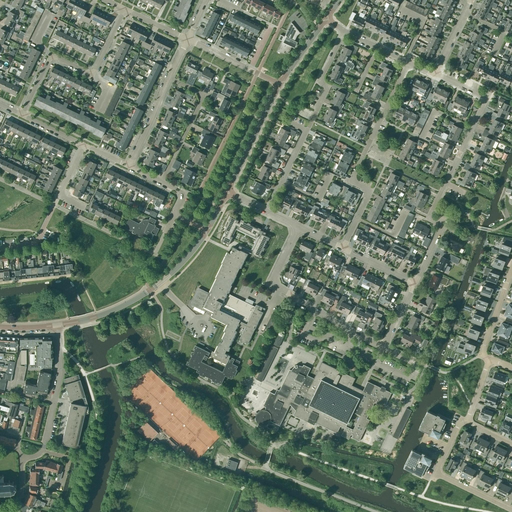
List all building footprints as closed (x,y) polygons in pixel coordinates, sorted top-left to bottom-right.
[(22,4),(14,0),(11,6),(16,8),(15,11),(23,15),(24,12),(19,10),(22,4)] [(55,2),(56,0),(47,0),(44,8),(47,10),(50,4),(49,3),(50,0),(54,2),(55,2)] [(71,15),(73,11),(72,10),(76,1),(73,0),(69,0),(66,7),(70,10),(68,14),(71,15)] [(156,0),(153,6),(159,9),(163,1),(166,3),(167,0),(156,0)] [(400,0),(393,0),(389,9),(392,10),(394,6),(397,8),(400,0)] [(495,9),(497,6),(485,0),(483,0),(481,5),(490,9),(491,7),(495,9)] [(77,13),(82,4),(76,1),(72,10),(73,11),(76,12),(74,17),(76,18),(79,13),(77,13)] [(186,13),(188,9),(190,4),(189,4),(181,1),(178,7),(175,6),(174,8),(186,13)] [(262,10),(265,3),(259,1),(256,7),(262,10)] [(444,5),(443,8),(452,13),(454,7),(441,1),(440,3),(444,5)] [(267,13),(271,6),(265,3),(262,10),(267,13)] [(84,22),(87,16),(84,14),(88,7),(82,4),(77,13),(79,13),(82,15),(80,20),(84,22)] [(488,13),(490,9),(481,5),(479,11),(492,17),(493,15),(488,13)] [(273,16),(276,9),(271,6),(267,13),(273,16)] [(174,18),(182,22),(187,13),(186,13),(174,8),(174,9),(178,11),(174,18)] [(437,9),(436,11),(449,18),(452,13),(443,8),(441,11),(437,9)] [(282,12),(276,9),(273,16),(279,18),(282,12)] [(356,26),(364,10),(362,9),(358,17),(355,15),(356,13),(354,12),(350,19),(353,21),(351,24),(356,26)] [(90,17),(87,16),(84,22),(89,24),(91,19),(94,21),(95,22),(100,13),(94,10),(90,17)] [(366,20),(367,18),(364,16),(366,11),(364,10),(356,26),(362,29),(363,25),(366,20)] [(23,15),(15,11),(13,14),(9,12),(7,18),(17,23),(20,17),(21,18),(23,15)] [(440,16),(438,19),(445,22),(447,23),(449,18),(436,11),(435,14),(440,16)] [(490,19),(492,17),(479,11),(476,17),(484,21),(486,17),(490,19)] [(219,20),(221,15),(213,12),(211,16),(219,20)] [(363,25),(368,28),(375,15),(376,13),(374,12),(373,14),(371,18),(367,16),(367,18),(366,20),(363,25)] [(101,24),(105,15),(100,13),(95,22),(94,21),(92,26),(94,27),(96,22),(100,24),(101,24)] [(231,21),(236,24),(239,16),(235,14),(231,21)] [(111,18),(105,15),(101,24),(100,24),(98,28),(100,29),(102,25),(107,27),(111,18)] [(375,15),(368,28),(374,30),(378,22),(375,20),(377,16),(375,15)] [(219,20),(211,16),(209,21),(217,24),(219,20)] [(240,26),(244,18),(239,16),(236,24),(240,26)] [(17,23),(7,18),(4,24),(8,25),(6,28),(13,31),(14,29),(17,23)] [(244,28),(248,20),(244,18),(240,26),(244,28)] [(387,29),(388,27),(385,25),(387,21),(388,19),(386,18),(385,20),(379,33),(384,35),(387,29)] [(430,19),(429,21),(442,27),(445,22),(438,19),(436,18),(435,21),(430,19)] [(374,30),(379,33),(385,20),(383,19),(381,23),(378,22),(374,30)] [(249,30),(253,22),(248,20),(244,28),(249,30)] [(209,21),(207,25),(214,29),(217,24),(209,21)] [(432,25),(431,28),(440,32),(442,27),(429,21),(428,23),(432,25)] [(257,24),(253,22),(249,30),(253,32),(257,24)] [(300,33),(291,22),(287,31),(288,32),(288,33),(287,33),(285,37),(280,35),(278,40),(282,42),(277,52),(284,54),(284,53),(284,51),(288,53),(289,53),(292,46),(295,47),(296,43),(294,42),(297,36),(301,33),(300,33)] [(511,27),(502,23),(501,25),(505,27),(503,30),(511,34),(511,27)] [(130,44),(133,37),(132,36),(137,27),(131,24),(126,33),(131,36),(129,39),(125,37),(123,40),(130,44)] [(262,27),(257,24),(253,32),(258,35),(262,27)] [(207,25),(204,29),(212,33),(214,29),(207,25)] [(384,35),(383,37),(388,40),(395,27),(392,26),(390,30),(387,29),(384,35)] [(476,33),(476,34),(481,36),(483,33),(485,35),(488,30),(481,26),(480,29),(477,28),(476,30),(477,30),(476,33)] [(53,38),(60,41),(63,34),(59,31),(61,28),(58,27),(53,38)] [(137,44),(139,40),(138,39),(142,30),(137,27),(132,36),(133,37),(137,39),(135,43),(137,44)] [(388,40),(393,42),(398,33),(395,32),(397,28),(395,27),(388,40)] [(0,29),(0,35),(5,38),(9,40),(13,31),(6,28),(5,31),(0,29)] [(70,37),(65,35),(68,29),(66,28),(65,30),(63,34),(60,41),(66,44),(70,37)] [(393,42),(399,45),(405,32),(406,29),(404,28),(401,35),(398,33),(393,42)] [(425,29),(424,31),(428,33),(432,35),(437,38),(437,37),(440,32),(431,28),(430,31),(425,29)] [(212,33),(204,29),(202,34),(210,38),(212,33)] [(145,48),(148,42),(145,40),(148,33),(142,30),(138,39),(139,40),(143,41),(140,46),(145,48)] [(405,32),(399,45),(404,47),(406,43),(409,45),(412,38),(409,36),(408,38),(405,37),(407,33),(405,32)] [(473,32),(470,37),(483,43),(487,45),(488,43),(484,41),(480,39),(481,36),(476,34),(476,33),(473,32)] [(66,44),(73,48),(76,40),(72,38),(73,34),(71,33),(70,37),(66,44)] [(432,35),(431,38),(427,36),(425,38),(438,45),(441,39),(437,37),(437,38),(432,35)] [(151,43),(148,42),(145,48),(149,50),(151,46),(155,47),(156,48),(160,39),(154,36),(151,43)] [(225,46),(228,38),(224,36),(220,44),(225,46)] [(78,41),(80,38),(78,37),(76,40),(73,48),(79,51),(83,43),(78,41)] [(468,42),(468,43),(476,47),(478,44),(482,46),(483,43),(470,37),(468,42)] [(229,48),(233,40),(228,38),(225,46),(229,48)] [(438,45),(425,38),(424,40),(429,42),(427,45),(436,50),(438,45)] [(166,42),(160,39),(156,48),(155,47),(153,52),(155,53),(157,48),(161,50),(162,51),(166,42)] [(79,51),(85,54),(89,46),(85,44),(86,41),(84,40),(83,43),(79,51)] [(237,43),(233,40),(229,48),(233,51),(237,43)] [(26,51),(26,52),(37,58),(40,52),(33,48),(35,45),(30,43),(31,43),(28,41),(27,43),(27,45),(29,46),(28,48),(32,50),(30,53),(26,51)] [(119,47),(130,53),(131,51),(127,49),(129,45),(122,41),(119,47)] [(465,41),(463,47),(471,51),(473,48),(477,50),(478,48),(476,47),(468,43),(468,42),(465,41)] [(161,50),(156,59),(155,60),(161,63),(163,60),(159,58),(163,51),(168,53),(172,44),(166,42),(162,51),(161,50)] [(91,43),(89,46),(85,54),(92,57),(96,49),(91,47),(93,44),(91,43)] [(242,45),(237,43),(233,51),(238,53),(242,45)] [(341,53),(349,57),(351,53),(355,55),(358,47),(350,43),(349,46),(347,49),(344,47),(341,53)] [(238,53),(242,55),(246,47),(242,45),(238,53)] [(436,50),(427,45),(426,48),(422,46),(420,49),(433,55),(436,50)] [(130,53),(119,47),(117,53),(128,58),(128,57),(124,55),(126,51),(130,53)] [(247,57),(251,49),(246,47),(242,55),(247,57)] [(463,47),(460,52),(473,58),(474,56),(470,54),(471,51),(463,47)] [(433,55),(420,49),(419,51),(424,53),(422,56),(431,60),(433,55)] [(37,58),(26,52),(25,53),(29,55),(27,59),(24,57),(23,58),(34,63),(37,58)] [(460,52),(458,57),(461,59),(466,61),(468,58),(472,60),(473,58),(460,52)] [(127,59),(128,58),(117,53),(114,58),(125,64),(126,62),(122,60),(123,57),(127,59)] [(340,63),(349,67),(353,69),(354,66),(353,63),(351,62),(353,59),(349,57),(341,53),(338,59),(341,60),(340,63)] [(34,63),(23,58),(23,59),(26,61),(25,64),(21,62),(20,63),(32,69),(34,63)] [(125,65),(125,64),(114,58),(111,64),(122,69),(123,68),(119,66),(121,63),(125,65)] [(458,61),(457,63),(460,64),(458,67),(465,70),(468,65),(465,64),(466,61),(461,59),(459,62),(458,61)] [(479,61),(475,68),(478,69),(477,71),(479,73),(479,72),(482,73),(485,68),(482,66),(484,63),(479,61)] [(152,68),(159,72),(162,66),(155,62),(152,68)] [(189,62),(185,69),(191,72),(188,79),(194,82),(197,76),(198,73),(195,72),(198,67),(189,62)] [(384,69),(382,73),(390,77),(393,71),(390,69),(391,67),(383,62),(380,67),(384,69)] [(32,69),(20,63),(20,65),(24,66),(22,70),(18,68),(18,69),(29,74),(32,69)] [(333,70),(341,74),(342,70),(346,72),(349,67),(340,63),(339,66),(336,64),(333,70)] [(122,70),(122,69),(111,64),(108,69),(120,75),(120,74),(116,72),(118,68),(122,70)] [(482,73),(481,76),(486,79),(492,66),(490,65),(488,69),(485,68),(482,73)] [(492,66),(486,79),(491,81),(495,73),(492,71),(495,67),(492,66)] [(58,71),(53,68),(49,75),(49,74),(46,79),(49,80),(51,76),(54,77),(55,78),(58,71)] [(156,77),(159,72),(152,68),(149,74),(156,77)] [(29,74),(18,69),(17,70),(21,72),(19,76),(26,80),(29,74)] [(119,76),(120,75),(108,69),(106,75),(112,79),(116,81),(117,79),(113,77),(115,74),(119,76)] [(198,73),(197,76),(200,78),(200,79),(205,81),(204,82),(208,84),(206,88),(209,89),(212,83),(213,82),(210,80),(213,74),(209,73),(210,71),(204,69),(202,73),(199,72),(198,73)] [(339,78),(341,74),(333,70),(330,76),(333,78),(332,80),(340,85),(343,80),(339,78)] [(495,73),(491,81),(497,84),(498,81),(502,73),(503,71),(501,70),(499,74),(495,73)] [(502,73),(498,81),(503,84),(509,71),(507,70),(505,74),(502,73)] [(64,73),(58,71),(55,78),(54,77),(52,81),(54,82),(56,78),(60,80),(60,81),(64,73)] [(509,71),(503,84),(508,87),(510,83),(511,78),(511,77),(509,76),(511,72),(509,71)] [(69,76),(64,73),(60,81),(60,80),(58,84),(60,85),(62,81),(65,83),(66,83),(69,76)] [(390,77),(382,73),(381,77),(377,75),(374,80),(383,84),(384,81),(387,83),(390,77)] [(153,83),(156,77),(149,74),(146,79),(153,83)] [(75,79),(69,76),(66,83),(65,83),(63,87),(64,87),(63,90),(64,91),(67,84),(71,86),(75,79)] [(2,89),(8,93),(12,85),(8,83),(9,79),(7,78),(6,82),(2,89)] [(411,90),(417,92),(422,82),(416,78),(412,86),(409,85),(406,91),(409,93),(411,90)] [(81,82),(75,79),(71,86),(69,90),(71,91),(73,87),(76,88),(77,89),(81,82)] [(151,88),(153,83),(146,79),(144,85),(151,88)] [(234,97),(239,86),(231,82),(224,79),(222,82),(229,85),(226,92),(234,97)] [(383,84),(374,80),(372,84),(376,86),(374,90),(382,94),(385,88),(382,87),(383,84)] [(12,85),(8,93),(15,96),(19,88),(14,86),(16,83),(14,82),(12,85)] [(86,84),(81,82),(77,89),(76,88),(74,92),(76,93),(78,89),(82,91),(83,91),(86,84)] [(422,82),(417,92),(423,95),(421,99),(424,100),(428,94),(425,92),(429,85),(422,82)] [(88,95),(93,98),(96,92),(91,89),(92,87),(86,84),(83,91),(82,91),(80,95),(82,96),(84,92),(88,94),(88,95)] [(148,94),(151,88),(144,85),(141,91),(148,94)] [(438,100),(443,90),(437,86),(433,94),(430,93),(427,99),(430,101),(432,98),(438,100)] [(335,97),(342,100),(344,97),(347,99),(349,93),(342,89),(341,92),(337,91),(335,97)] [(382,94),(374,90),(373,93),(369,91),(367,94),(365,93),(363,97),(370,100),(371,99),(375,101),(376,98),(379,100),(382,94)] [(450,93),(443,90),(438,100),(444,103),(442,107),(445,108),(449,102),(446,100),(450,93)] [(145,100),(148,94),(141,91),(138,96),(145,100)] [(173,98),(181,102),(184,96),(190,100),(192,95),(187,93),(186,95),(176,91),(173,98)] [(213,92),(211,96),(215,99),(216,97),(223,100),(219,109),(226,112),(231,103),(225,100),(227,97),(218,93),(217,94),(213,92)] [(45,100),(42,98),(38,96),(34,105),(43,109),(43,108),(48,97),(47,96),(45,100)] [(142,105),(145,100),(138,96),(135,102),(142,105)] [(458,110),(463,99),(457,96),(453,104),(450,103),(447,109),(450,111),(451,109),(453,110),(454,108),(458,110)] [(52,111),(55,103),(49,100),(50,97),(48,97),(43,108),(51,112),(52,111)] [(333,107),(341,110),(344,105),(341,103),(342,100),(335,97),(332,102),(335,104),(333,107)] [(179,107),(181,102),(173,98),(170,104),(180,109),(179,112),(184,115),(186,110),(179,107)] [(503,103),(500,109),(509,113),(511,107),(511,106),(506,104),(508,102),(500,98),(498,101),(503,103)] [(469,102),(463,99),(458,110),(461,112),(460,114),(463,115),(462,116),(466,118),(468,111),(466,110),(469,102)] [(366,112),(374,115),(376,110),(373,108),(375,105),(366,101),(364,107),(367,109),(366,112)] [(63,106),(60,104),(56,102),(55,103),(52,111),(60,115),(66,104),(64,103),(63,106)] [(68,120),(72,112),(65,108),(67,104),(66,104),(60,115),(60,116),(68,120)] [(405,109),(401,107),(402,105),(400,104),(399,106),(394,117),(400,120),(405,109)] [(341,110),(333,107),(332,109),(329,108),(326,114),(334,118),(335,115),(338,116),(341,110)] [(406,107),(405,109),(400,120),(406,123),(412,112),(407,110),(408,108),(406,107)] [(133,113),(140,117),(143,111),(136,108),(133,113)] [(493,112),(492,115),(501,120),(502,117),(506,119),(509,113),(500,109),(497,114),(493,112)] [(165,117),(173,121),(175,116),(182,119),(184,115),(179,112),(177,115),(168,110),(165,117)] [(79,115),(72,112),(68,120),(77,124),(77,123),(82,112),(81,111),(79,115)] [(85,127),(89,119),(83,115),(84,113),(82,112),(77,123),(85,127)] [(217,132),(222,121),(217,119),(219,116),(210,112),(208,115),(213,117),(208,128),(217,132)] [(374,115),(366,112),(364,115),(362,113),(359,119),(366,123),(368,120),(371,121),(374,115)] [(422,115),(417,112),(416,114),(412,112),(406,123),(413,126),(418,116),(420,117),(422,115)] [(138,123),(140,117),(133,113),(130,119),(138,123)] [(332,121),(334,118),(326,114),(323,120),(326,121),(325,124),(332,128),(335,122),(332,121)] [(501,120),(492,115),(490,118),(494,120),(492,126),(501,130),(504,124),(500,122),(502,120),(501,120)] [(175,134),(178,130),(170,126),(173,121),(165,117),(161,124),(172,129),(170,132),(175,134)] [(96,123),(93,122),(89,120),(90,119),(89,119),(85,127),(85,128),(93,132),(99,121),(97,120),(96,123)] [(135,128),(138,123),(130,119),(128,125),(135,128)] [(357,129),(365,133),(368,127),(365,125),(366,123),(359,119),(356,124),(359,126),(357,129)] [(9,130),(12,123),(6,120),(3,127),(2,126),(0,131),(2,132),(4,128),(8,129),(9,130)] [(101,137),(105,129),(98,126),(100,122),(99,121),(93,132),(93,133),(101,137)] [(452,126),(450,131),(459,135),(462,129),(453,125),(454,123),(449,121),(448,124),(452,126)] [(9,130),(8,129),(6,133),(8,134),(10,130),(13,132),(14,133),(18,125),(12,123),(9,130)] [(15,133),(19,135),(20,135),(23,128),(18,125),(14,133),(13,132),(11,136),(14,137),(15,133)] [(132,134),(135,128),(128,125),(125,130),(132,134)] [(485,129),(483,132),(493,137),(494,135),(498,137),(501,130),(492,126),(489,131),(485,129)] [(21,136),(25,138),(29,131),(23,128),(20,135),(19,135),(17,139),(19,140),(21,136)] [(281,128),(278,134),(287,139),(289,134),(294,137),(296,132),(290,129),(288,132),(281,128)] [(208,149),(214,139),(208,136),(210,132),(203,129),(201,133),(205,135),(200,145),(208,149)] [(362,139),(365,133),(357,129),(356,132),(353,131),(350,136),(349,138),(357,142),(358,140),(359,137),(362,139)] [(129,139),(132,134),(125,130),(122,136),(129,139)] [(181,137),(175,134),(170,132),(169,135),(160,130),(156,137),(164,141),(167,136),(173,139),(179,141),(181,137)] [(441,138),(448,141),(449,138),(456,141),(459,135),(450,131),(448,134),(444,132),(443,133),(437,130),(435,134),(436,135),(437,135),(438,136),(441,138)] [(27,139),(30,140),(31,141),(35,133),(29,131),(25,138),(23,142),(25,143),(27,139)] [(486,138),(483,143),(493,148),(496,141),(492,140),(493,137),(483,132),(482,136),(486,138)] [(31,141),(30,140),(28,144),(30,145),(32,141),(37,143),(40,136),(35,133),(31,141)] [(313,141),(322,146),(326,138),(315,133),(313,136),(315,137),(313,141)] [(287,139),(278,134),(275,140),(280,143),(279,145),(281,147),(288,150),(289,146),(285,144),(287,139)] [(127,145),(129,139),(122,136),(119,142),(127,145)] [(45,148),(49,140),(43,137),(39,144),(37,148),(39,149),(41,145),(44,147),(45,148)] [(162,146),(164,141),(156,137),(153,144),(162,148),(161,151),(166,154),(168,149),(162,146)] [(448,141),(441,138),(440,141),(439,141),(444,144),(441,148),(450,153),(453,147),(446,143),(448,141)] [(414,150),(414,149),(416,144),(421,147),(422,144),(418,142),(417,143),(408,139),(405,145),(414,150)] [(54,143),(49,140),(45,148),(44,147),(42,151),(44,152),(46,148),(50,150),(51,150),(54,143)] [(310,147),(320,151),(322,146),(313,141),(311,146),(310,147)] [(124,151),(127,145),(119,142),(117,147),(124,151)] [(56,153),(60,146),(54,143),(51,150),(50,150),(47,155),(49,156),(51,153),(54,155),(55,153),(56,153)] [(476,146),(475,150),(482,153),(485,155),(486,152),(490,154),(493,148),(483,143),(481,148),(476,146)] [(419,152),(414,149),(414,150),(405,145),(402,151),(411,155),(413,152),(417,155),(419,152)] [(65,149),(60,146),(56,153),(55,153),(54,155),(53,157),(56,158),(57,154),(62,156),(65,149)] [(307,154),(316,158),(320,151),(310,147),(311,146),(309,146),(307,148),(309,149),(307,154)] [(203,161),(205,156),(197,152),(199,149),(193,147),(191,152),(196,154),(192,161),(200,165),(202,160),(203,161)] [(343,155),(352,159),(355,154),(351,152),(352,150),(347,147),(345,150),(343,155)] [(272,148),(269,154),(278,158),(280,154),(283,156),(286,151),(280,148),(279,151),(272,148)] [(433,150),(431,154),(438,157),(439,155),(447,159),(450,153),(441,148),(440,152),(438,151),(437,152),(433,150)] [(164,158),(166,154),(161,151),(159,154),(150,149),(147,156),(155,160),(158,155),(164,158)] [(482,153),(475,150),(473,153),(476,154),(473,159),(482,164),(483,162),(486,163),(488,159),(485,158),(481,156),(482,153)] [(411,155),(402,151),(399,157),(408,161),(407,163),(412,166),(413,163),(409,160),(411,155)] [(434,160),(432,165),(441,170),(444,164),(436,160),(438,157),(431,154),(426,152),(424,156),(434,160)] [(278,158),(269,154),(266,160),(273,163),(271,166),(277,169),(280,164),(276,162),(278,158)] [(314,163),(316,158),(307,154),(304,159),(305,159),(314,163)] [(9,158),(4,170),(9,172),(15,161),(14,161),(12,165),(9,163),(12,155),(11,155),(9,158)] [(350,164),(352,159),(343,155),(340,160),(350,164)] [(0,163),(0,167),(4,170),(9,158),(8,158),(7,162),(3,160),(5,156),(4,156),(0,163)] [(153,165),(155,160),(147,156),(143,163),(151,167),(151,168),(154,169),(155,167),(153,165)] [(316,164),(314,163),(305,159),(303,162),(305,162),(303,167),(312,172),(316,164)] [(466,163),(465,166),(472,169),(473,167),(479,170),(482,164),(473,159),(470,165),(466,163)] [(180,163),(175,160),(172,168),(176,170),(180,163)] [(338,164),(347,169),(350,164),(340,160),(338,164)] [(15,175),(20,164),(20,163),(18,167),(14,166),(16,162),(15,161),(9,172),(15,175)] [(93,170),(94,169),(95,166),(99,168),(100,165),(96,163),(96,164),(89,161),(86,166),(93,170)] [(15,175),(21,178),(26,167),(25,166),(23,170),(20,168),(22,164),(20,164),(15,175)] [(345,174),(347,169),(338,164),(334,172),(345,178),(347,175),(345,174)] [(275,173),(277,170),(267,165),(265,168),(262,167),(258,176),(266,180),(271,171),(275,173)] [(441,170),(432,165),(429,170),(425,168),(423,171),(428,173),(429,171),(438,176),(441,170)] [(48,169),(48,170),(59,175),(62,170),(54,166),(52,171),(48,169)] [(98,171),(94,169),(93,170),(86,166),(83,172),(91,176),(91,175),(93,171),(97,173),(98,171)] [(467,171),(465,177),(474,181),(477,175),(471,172),(472,169),(465,166),(463,169),(467,171)] [(26,180),(32,169),(31,169),(29,173),(25,171),(27,167),(26,167),(21,178),(26,180)] [(300,172),(310,177),(312,172),(303,167),(300,172)] [(190,186),(197,174),(186,168),(183,174),(184,175),(181,182),(190,186)] [(33,170),(32,169),(26,180),(32,183),(35,176),(31,174),(33,170)] [(106,177),(110,179),(114,172),(108,169),(105,176),(104,176),(102,180),(104,181),(106,177)] [(59,175),(48,170),(47,171),(51,173),(50,176),(46,174),(45,176),(56,181),(59,175)] [(91,176),(83,172),(81,178),(88,181),(88,180),(90,177),(94,179),(95,177),(91,175),(91,176)] [(110,179),(108,183),(110,184),(112,180),(115,182),(116,182),(119,175),(114,172),(110,179)] [(298,177),(307,181),(310,177),(300,172),(298,177)] [(388,179),(403,186),(405,184),(401,182),(397,180),(399,177),(400,175),(396,173),(395,175),(391,173),(388,179)] [(116,182),(115,182),(113,186),(115,187),(117,183),(121,184),(121,185),(125,177),(119,175),(116,182)] [(56,181),(45,176),(49,178),(47,182),(43,180),(42,181),(53,187),(56,181)] [(130,180),(125,177),(121,185),(121,184),(119,188),(121,189),(123,185),(126,187),(127,187),(130,180)] [(307,182),(307,181),(298,177),(296,182),(294,181),(292,184),(303,189),(305,186),(307,187),(310,183),(307,182)] [(474,181),(465,177),(462,182),(458,180),(456,183),(464,187),(465,184),(471,187),(474,181)] [(92,182),(88,180),(88,181),(81,178),(78,183),(85,187),(86,186),(87,182),(91,184),(92,182)] [(402,189),(403,186),(388,179),(386,185),(393,189),(395,185),(398,187),(402,189)] [(127,187),(126,187),(124,191),(126,192),(128,188),(132,190),(133,190),(136,183),(130,180),(127,187)] [(53,187),(42,181),(42,182),(46,184),(44,187),(40,186),(39,188),(43,190),(44,189),(51,192),(53,187)] [(270,185),(264,182),(263,185),(257,182),(253,191),(253,190),(252,192),(257,195),(258,194),(261,196),(265,188),(268,190),(269,188),(270,185)] [(333,194),(337,185),(332,182),(328,192),(333,194)] [(85,187),(78,183),(75,189),(83,192),(83,191),(85,188),(89,190),(90,188),(86,186),(85,187)] [(134,191),(137,192),(138,193),(142,186),(136,183),(133,190),(132,190),(130,194),(130,193),(128,196),(130,197),(131,194),(132,195),(134,191)] [(342,187),(337,185),(333,194),(340,198),(346,187),(343,185),(342,187)] [(393,189),(386,185),(383,191),(396,197),(398,195),(395,194),(392,192),(393,189)] [(418,185),(417,188),(416,190),(416,191),(418,192),(416,198),(426,202),(427,199),(426,199),(428,196),(422,193),(423,191),(424,188),(418,185)] [(140,193),(143,195),(144,195),(147,188),(142,186),(138,193),(137,192),(136,196),(138,197),(140,193)] [(346,187),(340,198),(348,201),(352,192),(348,190),(349,188),(346,187)] [(145,196),(149,198),(153,191),(147,188),(144,195),(143,195),(141,199),(143,200),(145,196)] [(87,193),(83,191),(83,192),(75,189),(72,194),(80,198),(82,193),(86,195),(87,193)] [(151,199),(154,201),(155,201),(159,194),(153,191),(149,198),(147,202),(149,203),(151,199)] [(395,200),(396,197),(383,191),(380,196),(386,199),(387,200),(389,197),(393,198),(395,200)] [(291,204),(293,205),(297,199),(299,194),(294,192),(291,199),(286,197),(282,206),(288,209),(291,204)] [(357,194),(352,192),(348,201),(356,205),(361,194),(358,193),(357,194)] [(155,201),(154,201),(152,205),(154,206),(156,202),(161,204),(164,205),(167,200),(163,198),(164,196),(159,194),(155,201)] [(378,195),(375,201),(386,207),(388,204),(384,203),(386,199),(380,196),(378,195)] [(424,206),(426,202),(416,198),(413,204),(411,208),(406,205),(405,208),(413,212),(414,209),(416,205),(422,208),(423,205),(424,206)] [(88,211),(94,213),(100,202),(99,202),(97,206),(93,204),(95,200),(93,199),(91,203),(92,204),(88,211)] [(302,201),(297,199),(293,205),(296,207),(294,212),(299,215),(304,205),(301,204),(302,201)] [(386,207),(375,201),(372,207),(380,211),(382,208),(388,211),(389,208),(386,207)] [(94,213),(100,216),(105,205),(104,205),(102,208),(99,207),(101,203),(100,202),(94,213)] [(100,216),(105,219),(111,208),(110,207),(108,211),(105,210),(106,206),(105,205),(100,216)] [(304,205),(299,215),(305,217),(308,218),(310,213),(311,212),(313,207),(308,205),(307,207),(304,205)] [(310,213),(308,218),(309,216),(311,218),(317,221),(321,211),(318,210),(319,208),(314,205),(313,207),(311,212),(310,213)] [(380,211),(372,207),(370,213),(381,218),(382,216),(378,214),(380,211)] [(105,219),(111,222),(116,210),(115,210),(114,214),(110,212),(112,208),(111,208),(105,219)] [(321,211),(317,221),(322,224),(325,218),(328,220),(331,213),(322,209),(322,211),(321,211)] [(116,210),(111,222),(117,224),(120,217),(116,215),(118,211),(116,210)] [(328,226),(333,229),(338,220),(339,217),(336,216),(331,213),(328,220),(330,221),(328,226)] [(381,218),(370,213),(367,219),(374,223),(376,219),(379,221),(381,218)] [(235,376),(238,370),(236,370),(240,362),(230,357),(230,356),(225,353),(227,350),(228,351),(230,347),(229,347),(237,331),(242,334),(239,340),(248,344),(263,312),(264,312),(265,309),(256,304),(255,307),(227,293),(228,292),(229,293),(230,291),(232,285),(229,284),(230,280),(233,282),(240,268),(241,268),(248,254),(246,253),(247,251),(260,258),(261,255),(260,254),(262,251),(263,251),(265,248),(263,248),(267,240),(268,241),(270,238),(265,235),(266,233),(264,232),(261,230),(261,229),(258,228),(258,229),(250,225),(251,224),(248,223),(247,224),(244,222),(244,221),(241,219),(240,223),(238,223),(239,221),(230,217),(229,220),(230,220),(228,224),(227,223),(225,226),(227,227),(225,230),(226,231),(225,234),(226,234),(224,239),(223,238),(221,241),(223,242),(229,245),(233,237),(231,236),(232,234),(236,228),(259,239),(252,252),(240,245),(238,249),(233,247),(232,250),(232,251),(231,254),(227,252),(222,263),(223,264),(216,278),(217,278),(210,292),(211,293),(210,294),(199,288),(191,305),(205,312),(207,308),(209,309),(208,311),(211,312),(212,311),(214,312),(211,317),(226,324),(226,323),(228,324),(224,331),(226,332),(220,342),(215,352),(208,349),(209,349),(206,348),(205,350),(196,346),(187,365),(196,369),(198,369),(196,372),(222,384),(226,376),(232,379),(234,375),(235,376)] [(150,218),(149,220),(148,220),(147,220),(146,220),(145,220),(144,220),(143,220),(142,220),(142,221),(141,221),(140,222),(140,223),(139,223),(139,224),(129,219),(124,228),(131,231),(132,230),(133,230),(131,233),(145,239),(146,237),(150,239),(151,238),(153,234),(155,236),(159,229),(155,227),(155,226),(155,225),(154,225),(156,220),(150,218)] [(338,220),(333,229),(339,232),(342,226),(344,228),(347,222),(342,219),(341,221),(338,220)] [(419,235),(424,225),(421,224),(420,225),(417,223),(413,232),(419,235)] [(427,227),(424,225),(419,235),(423,237),(422,240),(425,241),(423,244),(426,246),(429,239),(426,238),(430,229),(427,228),(427,227)] [(355,242),(361,244),(365,235),(362,233),(363,231),(358,229),(355,235),(358,236),(355,242)] [(406,232),(401,230),(398,236),(404,239),(406,234),(405,234),(406,232)] [(369,242),(372,243),(375,237),(370,235),(369,235),(366,234),(365,235),(361,244),(366,247),(369,242)] [(461,249),(465,241),(452,235),(449,243),(453,245),(451,248),(458,252),(460,248),(461,249)] [(372,250),(378,252),(382,243),(379,242),(380,239),(375,237),(372,243),(370,247),(372,249),(372,250)] [(388,251),(389,250),(391,245),(392,243),(394,240),(390,239),(389,241),(388,240),(386,243),(385,245),(382,243),(378,252),(383,255),(386,250),(388,251)] [(310,252),(313,246),(303,241),(300,248),(307,252),(304,258),(309,261),(313,253),(310,252)] [(511,244),(503,241),(499,251),(508,255),(511,244)] [(389,250),(392,251),(389,256),(395,259),(400,250),(396,248),(397,246),(392,243),(391,245),(389,250)] [(321,260),(325,251),(320,249),(317,254),(314,252),(309,263),(313,265),(315,260),(317,261),(318,258),(321,260)] [(403,256),(406,258),(409,251),(404,249),(403,251),(400,250),(395,259),(401,261),(403,256)] [(409,251),(406,258),(409,259),(406,264),(412,267),(417,258),(414,257),(415,254),(413,253),(409,252),(409,251)] [(450,254),(448,260),(442,257),(436,268),(444,272),(449,261),(457,264),(460,259),(450,254)] [(333,266),(337,257),(332,255),(329,260),(326,258),(324,264),(329,266),(330,264),(333,266)] [(506,258),(506,259),(496,255),(493,266),(502,269),(506,259),(506,258)] [(342,260),(337,257),(333,266),(336,267),(335,269),(340,272),(343,266),(340,265),(342,260)] [(65,265),(66,274),(71,274),(71,271),(74,271),(75,271),(73,264),(65,265)] [(350,276),(354,268),(348,265),(344,273),(341,271),(338,277),(342,279),(342,278),(344,279),(346,275),(350,276)] [(291,266),(288,272),(301,278),(301,277),(297,276),(298,273),(301,274),(303,268),(297,266),(296,269),(291,266)] [(360,271),(354,268),(350,276),(354,278),(352,282),(354,284),(353,285),(357,287),(359,281),(356,279),(360,271)] [(500,272),(490,269),(487,279),(496,283),(500,272)] [(301,278),(288,272),(286,276),(291,279),(289,284),(294,287),(298,280),(300,280),(301,278)] [(363,284),(370,287),(374,278),(367,274),(365,277),(362,276),(358,285),(361,286),(363,284)] [(452,281),(449,279),(443,277),(442,280),(433,276),(428,285),(436,289),(439,283),(445,286),(448,281),(451,283),(452,281)] [(374,278),(370,287),(377,291),(376,293),(379,295),(383,286),(380,285),(382,281),(374,278)] [(310,294),(314,285),(311,284),(312,282),(307,279),(304,285),(307,286),(305,291),(310,294)] [(494,286),(484,283),(481,293),(490,296),(494,286)] [(317,287),(314,285),(310,294),(315,296),(317,291),(320,293),(323,287),(318,284),(317,287)] [(387,294),(396,298),(399,293),(394,291),(395,288),(389,285),(387,290),(389,291),(387,294)] [(326,303),(330,295),(328,294),(329,291),(323,289),(321,294),(324,296),(321,301),(326,303)] [(333,296),(330,295),(326,303),(331,306),(334,301),(337,302),(340,297),(334,294),(333,296)] [(394,303),(396,298),(387,294),(386,297),(384,296),(383,297),(381,296),(379,300),(380,303),(384,305),(385,303),(387,304),(389,301),(394,303)] [(429,315),(436,300),(428,296),(426,302),(421,300),(419,305),(423,307),(421,311),(429,315)] [(489,300),(479,297),(476,307),(485,310),(489,300)] [(343,313),(347,305),(344,303),(345,301),(340,298),(337,304),(340,306),(338,311),(343,313)] [(347,305),(343,313),(348,316),(350,310),(353,312),(356,306),(351,304),(352,303),(351,301),(349,300),(347,305)] [(360,321),(364,313),(361,311),(362,309),(357,307),(354,312),(357,314),(355,319),(360,321)] [(360,321),(365,324),(367,319),(370,320),(373,315),(365,311),(364,313),(360,321)] [(485,314),(484,314),(475,311),(471,321),(481,325),(485,314)] [(278,315),(273,312),(267,325),(265,329),(271,331),(273,328),(278,315)] [(380,331),(383,324),(382,324),(383,321),(380,320),(382,315),(376,312),(373,317),(376,318),(373,324),(374,324),(373,328),(380,331)] [(422,323),(425,318),(418,314),(416,318),(413,316),(408,327),(415,330),(419,321),(422,323)] [(499,327),(499,328),(509,332),(511,327),(511,323),(505,321),(504,324),(502,323),(501,327),(499,327)] [(285,322),(273,346),(278,349),(281,350),(285,342),(292,328),(289,327),(290,324),(285,322)] [(480,328),(480,329),(471,325),(467,335),(477,339),(481,329),(480,328)] [(509,332),(499,328),(498,330),(499,330),(498,334),(500,335),(499,338),(508,341),(509,338),(507,337),(509,332)] [(422,339),(419,337),(412,333),(410,337),(404,334),(401,341),(406,343),(405,344),(406,344),(405,347),(409,349),(411,345),(411,346),(413,341),(416,342),(419,344),(422,339)] [(18,338),(10,338),(9,347),(14,347),(14,348),(16,348),(15,352),(17,352),(18,338)] [(51,343),(51,338),(20,338),(20,346),(19,346),(19,348),(26,347),(26,344),(36,344),(36,346),(35,346),(36,366),(43,365),(45,365),(45,368),(51,368),(51,362),(52,362),(52,346),(50,346),(50,344),(51,343)] [(476,343),(467,339),(465,346),(459,344),(458,347),(456,351),(464,354),(465,351),(473,353),(477,343),(476,343)] [(501,354),(504,347),(507,349),(509,344),(498,340),(496,344),(494,343),(492,350),(495,351),(495,353),(499,354),(499,353),(501,354)] [(261,382),(278,349),(273,346),(272,346),(256,379),(261,382)] [(384,407),(391,393),(368,382),(363,391),(352,385),(355,378),(322,362),(314,379),(307,375),(311,368),(303,365),(303,367),(301,366),(300,366),(299,366),(297,366),(297,365),(294,366),(295,367),(294,368),(293,368),(292,369),(291,371),(290,370),(279,391),(277,389),(275,394),(270,392),(263,406),(266,407),(265,410),(262,410),(260,411),(257,413),(256,412),(254,415),(256,416),(256,419),(257,422),(258,424),(259,424),(258,425),(261,427),(262,425),(264,426),(266,425),(268,424),(270,422),(270,421),(280,426),(290,405),(296,411),(293,415),(315,426),(316,423),(337,433),(340,426),(345,428),(341,436),(349,439),(351,435),(353,436),(352,438),(359,441),(369,420),(367,419),(374,402),(384,407)] [(40,371),(37,382),(49,384),(51,374),(51,371),(47,371),(47,373),(40,371)] [(495,376),(494,375),(493,380),(499,382),(498,386),(504,388),(505,384),(503,384),(505,379),(504,379),(505,376),(496,373),(495,376)] [(88,407),(78,375),(63,379),(70,401),(83,397),(86,406),(71,403),(61,444),(77,448),(84,415),(88,413),(88,407)] [(35,390),(36,385),(29,383),(30,382),(25,381),(23,392),(34,395),(36,390),(35,390)] [(37,382),(36,385),(35,390),(36,390),(39,391),(39,393),(46,395),(49,384),(37,382)] [(487,394),(497,398),(498,395),(500,396),(502,390),(496,388),(495,391),(490,389),(490,388),(488,392),(487,392),(487,394)] [(499,399),(497,398),(487,394),(486,396),(487,397),(485,401),(486,400),(491,402),(490,406),(496,408),(499,399)] [(19,405),(11,403),(9,408),(4,407),(0,405),(0,408),(1,409),(0,409),(8,412),(6,417),(13,419),(16,410),(28,413),(29,408),(23,406),(19,405)] [(35,404),(34,410),(30,409),(30,412),(33,413),(42,415),(44,406),(35,404)] [(412,411),(406,408),(392,437),(398,439),(412,411)] [(482,409),(481,414),(482,414),(481,417),(482,417),(482,420),(486,422),(487,419),(489,420),(490,417),(491,418),(493,413),(495,414),(496,410),(490,408),(488,411),(482,409)] [(446,419),(435,414),(428,411),(420,429),(438,438),(441,433),(440,432),(446,419)] [(29,414),(33,415),(31,421),(40,423),(42,415),(33,413),(30,412),(29,414)] [(22,421),(14,419),(12,426),(20,428),(22,421)] [(31,421),(30,427),(27,426),(26,429),(29,430),(38,432),(40,423),(31,421)] [(500,429),(509,433),(511,427),(511,426),(510,425),(511,423),(507,421),(506,423),(503,422),(500,429)] [(158,433),(146,422),(137,431),(149,442),(158,433)] [(25,431),(29,432),(27,438),(36,440),(38,432),(29,430),(26,429),(25,431)] [(464,431),(460,441),(460,440),(464,442),(463,444),(468,447),(471,441),(468,440),(471,433),(471,434),(464,430),(464,431)] [(476,448),(479,450),(484,440),(479,438),(479,437),(476,443),(473,442),(470,448),(475,450),(476,448)] [(177,447),(169,439),(166,442),(174,450),(177,447)] [(484,440),(479,450),(482,451),(480,454),(486,457),(489,450),(486,449),(489,442),(484,440)] [(497,458),(501,449),(496,446),(497,446),(496,445),(493,452),(490,451),(487,457),(493,459),(494,457),(497,458)] [(506,451),(501,449),(497,458),(499,459),(498,462),(503,465),(506,458),(504,457),(507,451),(506,450),(506,451)] [(432,459),(416,452),(413,450),(404,468),(422,476),(428,464),(429,464),(432,459)] [(446,468),(453,472),(452,472),(453,472),(456,466),(459,467),(462,461),(457,458),(456,461),(452,459),(447,468),(446,468)] [(235,471),(237,463),(228,460),(225,467),(235,471)] [(466,478),(470,468),(468,467),(469,465),(464,462),(461,468),(463,469),(460,476),(461,476),(466,478)] [(60,473),(61,471),(63,465),(57,464),(55,472),(59,473),(60,473)] [(473,470),(470,468),(466,478),(471,480),(470,481),(471,481),(474,475),(477,476),(480,470),(475,467),(473,470)] [(478,484),(483,486),(488,477),(485,475),(486,473),(481,471),(478,476),(481,478),(478,484)] [(0,494),(3,495),(3,496),(4,496),(4,494),(9,494),(9,496),(11,496),(10,494),(12,493),(14,494),(15,494),(13,492),(14,490),(16,491),(16,489),(15,489),(14,487),(16,486),(16,485),(14,486),(12,484),(13,482),(12,482),(11,484),(9,483),(9,481),(8,481),(8,483),(4,483),(3,477),(4,477),(4,476),(3,476),(3,475),(2,475),(2,476),(0,476),(0,494)] [(488,477),(483,486),(488,489),(491,483),(494,484),(497,478),(492,476),(491,478),(488,477)] [(501,495),(505,485),(503,484),(504,481),(499,479),(496,485),(498,486),(495,493),(496,493),(501,495)] [(508,487),(505,485),(501,495),(506,497),(505,498),(506,498),(509,491),(511,493),(511,492),(511,484),(510,484),(508,487)] [(28,494),(26,499),(45,505),(45,503),(40,501),(37,499),(36,500),(37,497),(28,494)] [(45,505),(26,499),(24,504),(33,507),(34,503),(35,504),(35,505),(38,506),(38,505),(41,506),(42,505),(44,506),(45,505)]
